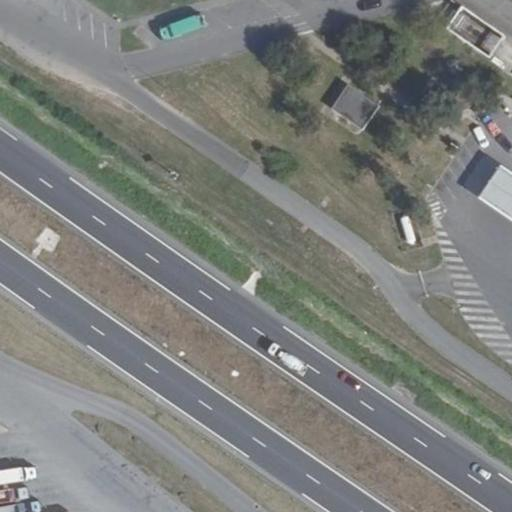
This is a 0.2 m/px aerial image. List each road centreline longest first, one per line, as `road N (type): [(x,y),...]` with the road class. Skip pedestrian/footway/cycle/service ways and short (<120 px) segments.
road 1 (motorway): [(511,511),(0,153)]
road 2 (motorway): [(0,268),(349,511)]
